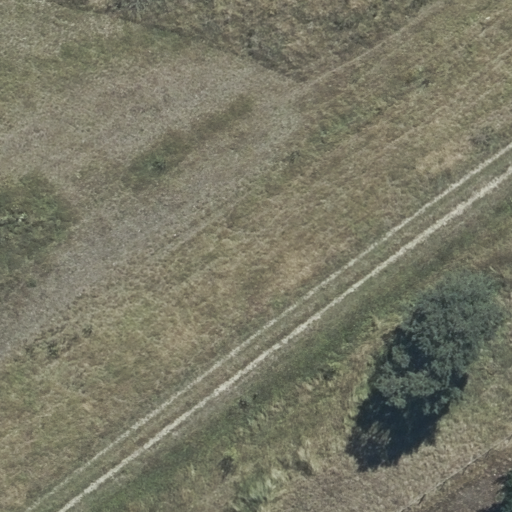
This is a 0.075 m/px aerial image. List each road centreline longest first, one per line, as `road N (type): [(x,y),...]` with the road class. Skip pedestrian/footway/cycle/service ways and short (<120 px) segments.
road 1 (track): [(0,507),(511,120)]
road 2 (track): [(392,0),(0,271)]
